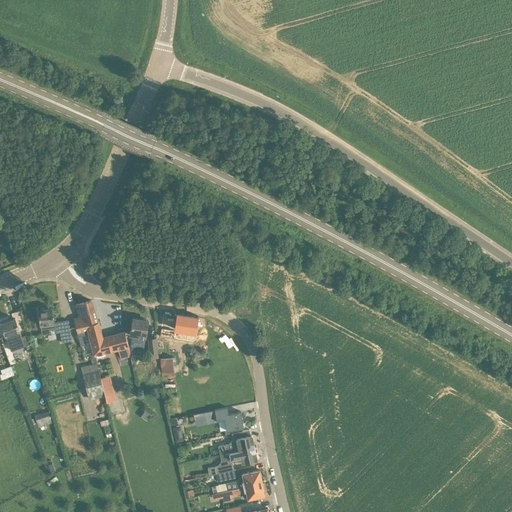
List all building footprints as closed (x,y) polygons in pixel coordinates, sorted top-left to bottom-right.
[(124,333),(101,339),(98,324),(97,324),(91,301),(75,305),(78,318),(74,319),(78,334),(87,332),(93,353),(93,355),(118,349),(121,359),(130,357),(128,347),(124,333)] [(53,323),(51,308),(38,310),(42,336),(60,333),(61,343),(71,342),(68,321),(53,323)] [(8,343),(21,338),(22,338),(21,337),(20,333),(25,331),(23,326),(20,327),(19,323),(24,321),(20,310),(11,313),(13,319),(1,323),(8,343)] [(195,333),(197,318),(198,316),(171,312),(168,329),(175,330),(195,333)] [(145,338),(147,321),(133,318),(130,336),(145,338)] [(21,337),(22,338),(21,338),(25,347),(31,344),(27,335),(21,337)] [(150,353),(158,352),(156,339),(148,340),(150,353)] [(162,377),(174,375),(172,357),(160,359),(162,377)] [(104,396),(97,363),(91,365),(81,367),(89,400),(104,396)] [(0,375),(1,379),(14,375),(12,370),(0,374),(0,375)] [(114,400),(108,375),(100,377),(105,396),(106,401),(114,400)] [(124,402),(111,402),(112,412),(125,411),(124,402)] [(229,414),(227,407),(214,410),(215,414),(216,420),(225,419),(227,430),(244,427),(241,412),(229,414)] [(38,427),(52,423),(48,411),(34,415),(38,427)] [(223,455),(226,455),(255,449),(253,443),(252,438),(249,438),(248,434),(247,430),(242,432),(236,433),(239,445),(234,447),(229,448),(228,445),(219,447),(220,451),(220,456),(223,455)] [(232,460),(241,458),(243,464),(257,460),(255,449),(226,455),(227,461),(232,460)] [(210,476),(216,475),(234,471),(232,463),(208,468),(210,476)] [(232,490),(262,483),(259,470),(242,474),(244,481),(241,482),(238,482),(237,480),(230,482),(232,490)] [(234,471),(216,475),(217,481),(235,477),(234,471)] [(262,483),(232,490),(211,494),(213,500),(222,498),(224,503),(233,501),(232,496),(246,492),(248,499),(265,496),(262,483)]
